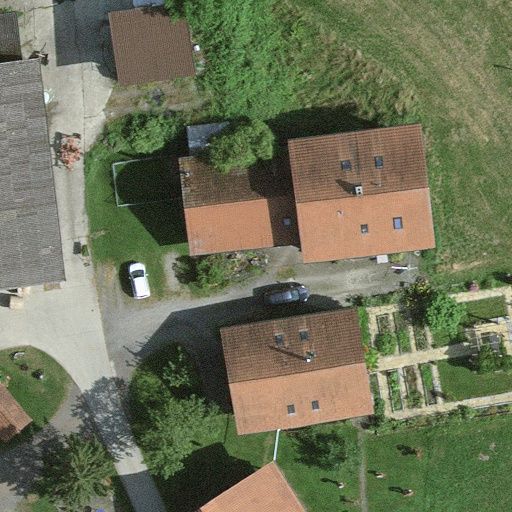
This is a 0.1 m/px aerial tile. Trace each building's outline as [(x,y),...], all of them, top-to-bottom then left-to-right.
[(19,10),(0,11),(0,274),(59,269),(39,59),(23,61),(19,10)] [(121,95),(195,83),(183,10),(110,21),(121,95)] [(292,156),(188,166),(195,248),(307,238),(309,258),(427,246),(416,138),(292,150),(292,156)] [(349,323),(236,338),(247,426),(361,411),(349,323)] [(2,384),(0,385),(0,429),(10,441),(34,420),(2,384)] [(314,511),(279,456),(190,511),(314,511)]
